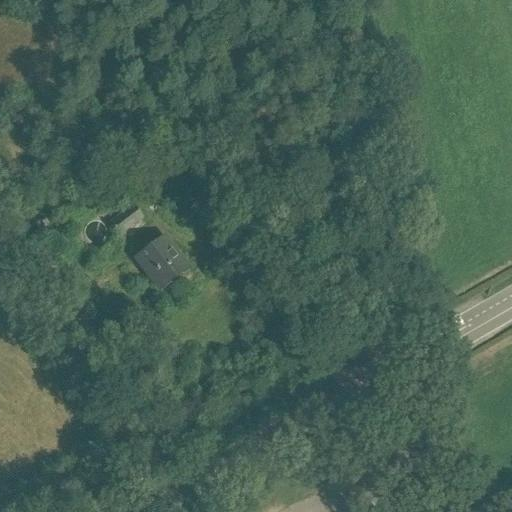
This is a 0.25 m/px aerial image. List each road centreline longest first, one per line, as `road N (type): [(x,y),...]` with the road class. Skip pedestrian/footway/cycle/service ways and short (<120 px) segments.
road 1 (residential): [(149,511),(412,365)]
road 2 (unknown): [(209,477),(151,450),(40,511)]
